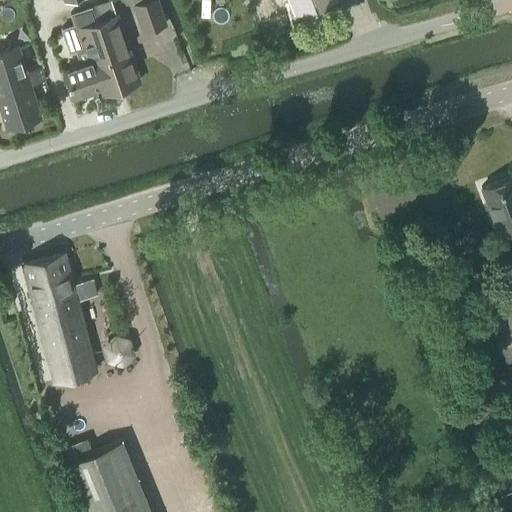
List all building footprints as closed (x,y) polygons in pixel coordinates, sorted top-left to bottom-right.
[(105,0),(70,12),(74,23),(61,27),(69,51),(75,49),(80,62),(63,68),(73,96),(101,87),(103,92),(139,80),(116,13),(111,0),(105,0)] [(166,22),(158,0),(144,0),(134,4),(143,30),(166,22)] [(290,0),(294,11),(326,0),(290,0)] [(0,83),(28,75),(26,70),(18,43),(0,48),(0,83)] [(44,78),(40,65),(26,70),(28,75),(0,83),(0,108),(5,125),(40,114),(30,83),(44,78)] [(500,233),(511,228),(511,174),(482,186),(500,233)] [(64,251),(23,263),(55,380),(96,369),(77,299),(96,293),(92,277),(72,282),(64,251)] [(511,377),(511,292),(484,303),(511,377)] [(104,360),(129,358),(127,335),(101,337),(104,360)] [(511,386),(503,389),(507,402),(511,400),(511,386)] [(151,511),(121,437),(64,461),(85,511),(151,511)]
